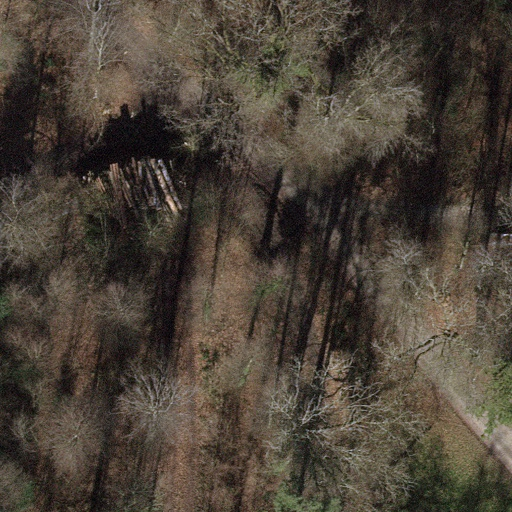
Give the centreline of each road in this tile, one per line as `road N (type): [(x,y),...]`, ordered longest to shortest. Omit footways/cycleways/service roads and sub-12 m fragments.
road 1 (track): [(341,511),(300,309),(234,166),(233,133)]
road 2 (track): [(286,188),(511,448)]
road 3 (track): [(83,0),(286,188)]
road 4 (track): [(0,209),(19,186),(92,143),(205,110)]
road 5 (track): [(286,188),(511,220)]
